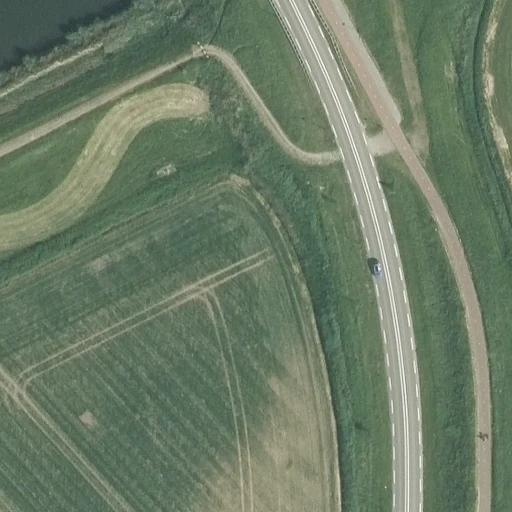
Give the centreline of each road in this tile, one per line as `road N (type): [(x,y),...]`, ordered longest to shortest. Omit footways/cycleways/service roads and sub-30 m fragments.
road 1 (tertiary): [(289,0),(329,80),(373,211),(402,364),(407,511)]
road 2 (track): [(0,146),(209,40),(241,69),(284,130),(311,149),(401,137)]
